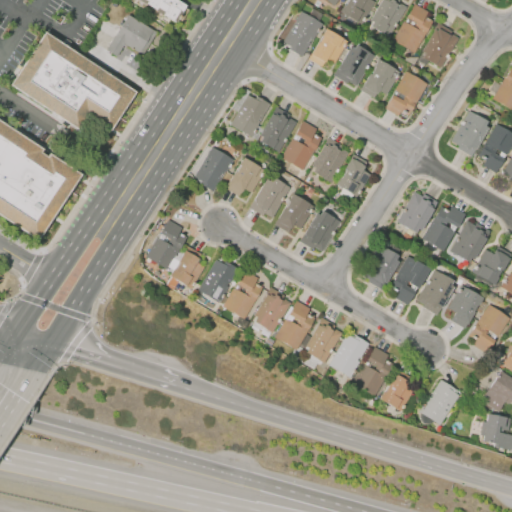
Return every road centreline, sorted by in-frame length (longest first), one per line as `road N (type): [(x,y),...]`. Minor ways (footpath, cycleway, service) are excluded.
road 1 (motorway): [(511,487),(175,383)]
road 2 (residential): [(330,287),(462,77),(511,22)]
road 3 (motorway): [(366,511),(83,433)]
road 4 (primary): [(114,213),(255,0)]
road 5 (motorway): [(247,511),(0,455)]
road 6 (residential): [(409,156),(226,44)]
road 7 (primary): [(114,213),(85,233),(0,361)]
road 8 (primary): [(33,370),(109,248),(114,213)]
road 9 (motorway): [(175,383),(49,345)]
road 10 (residential): [(222,224),(330,287)]
